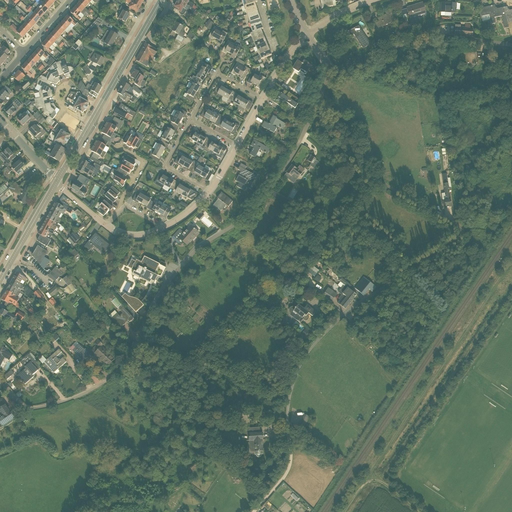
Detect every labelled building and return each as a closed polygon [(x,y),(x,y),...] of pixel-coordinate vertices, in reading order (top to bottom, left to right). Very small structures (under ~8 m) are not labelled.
[(44,14),(49,9),(43,4),(40,1),(38,0),(34,0),(35,0),(38,3),(35,6),(38,8),(44,14)] [(53,4),(48,0),(46,0),(43,4),(49,9),(53,4)] [(89,3),(85,0),(81,0),(79,3),(85,8),(89,3)] [(129,8),(137,12),(139,12),(140,9),(139,9),(141,5),(136,2),(133,1),(133,0),(126,0),(125,2),(131,5),(129,8)] [(196,11),(192,9),(178,0),(175,7),(174,8),(181,12),(180,13),(180,15),(181,15),(182,16),(183,16),(184,15),(185,14),(186,15),(186,13),(189,15),(190,14),(193,16),(196,11)] [(187,0),(178,0),(192,9),(194,5),(187,0)] [(456,3),(440,2),(439,12),(455,13),(456,3)] [(79,3),(75,8),(83,15),(86,17),(88,14),(90,16),(92,18),(94,16),(92,14),(88,11),(85,8),(79,3)] [(426,13),(423,3),(407,8),(409,14),(412,13),(414,17),(426,13)] [(490,25),(495,23),(494,18),(492,6),(483,8),(482,4),(479,4),(482,20),(482,21),(489,20),(490,25)] [(504,29),(508,28),(507,19),(504,7),(495,9),(495,5),(492,6),(494,18),(502,16),(504,29)] [(119,10),(123,12),(119,19),(125,23),(130,15),(125,12),(126,9),(121,7),(119,10)] [(32,8),(30,10),(31,11),(34,13),(40,19),(44,14),(38,8),(36,11),(32,8)] [(75,8),(71,13),(80,21),(81,19),(80,18),(83,15),(75,8)] [(379,21),(375,23),(379,30),(383,28),(382,27),(391,22),(391,24),(396,22),(390,10),(386,13),(387,14),(378,19),(379,21)] [(34,13),(33,15),(30,18),(36,23),(40,19),(34,13)] [(75,26),(77,24),(68,16),(63,21),(69,26),(72,23),(75,26)] [(100,35),(101,35),(104,31),(99,26),(104,20),(99,17),(80,38),(85,42),(95,31),(100,35)] [(30,18),(25,23),(31,28),(36,23),(30,18)] [(204,26),(209,30),(214,24),(209,20),(204,26)] [(251,28),(262,25),(261,20),(250,24),(251,28)] [(65,31),(69,26),(63,21),(59,26),(65,31)] [(25,23),(21,28),(27,33),(31,28),(25,23)] [(172,31),(178,35),(176,39),(182,43),(184,39),(183,38),(185,34),(183,32),(185,30),(185,28),(177,23),(172,31)] [(461,24),(455,23),(455,29),(451,29),(451,35),(461,36),(462,28),(461,28),(461,24)] [(13,24),(10,27),(16,34),(17,33),(23,38),(27,33),(21,28),(19,31),(17,29),(13,24)] [(461,36),(472,37),(473,29),(470,29),(471,24),(465,24),(465,28),(462,28),(461,36)] [(253,33),(261,30),(263,29),(262,25),(251,28),(253,33)] [(61,36),(65,31),(59,26),(55,31),(61,36)] [(215,26),(208,37),(212,40),(213,38),(216,39),(221,30),(215,26)] [(368,42),(358,26),(345,33),(347,37),(354,34),(362,46),(368,42)] [(217,42),(221,45),(227,34),(221,30),(216,39),(218,40),(217,42)] [(263,34),(261,30),(253,33),(251,34),(252,39),(263,34)] [(50,35),(56,41),(61,36),(55,31),(50,35)] [(101,42),(105,44),(111,48),(118,36),(112,32),(111,33),(107,31),(101,42)] [(190,31),(186,37),(192,40),(195,34),(190,31)] [(254,43),(264,38),(263,34),(252,39),(254,43)] [(52,45),(56,41),(50,35),(46,40),(52,45)] [(256,47),(266,43),(264,38),(254,43),(256,47)] [(72,47),(75,49),(82,42),(79,39),(72,47)] [(46,40),(42,45),(51,53),(53,51),(52,51),(49,48),(52,45),(46,40)] [(228,40),(222,51),(226,54),(227,52),(229,53),(235,44),(228,40)] [(258,51),(268,47),(266,43),(256,47),(258,51)] [(136,61),(147,67),(151,60),(153,57),(154,55),(155,56),(158,51),(146,44),(136,61)] [(230,56),(235,59),(241,48),(235,44),(229,53),(231,54),(230,56)] [(2,46),(0,47),(0,50),(0,51),(0,50),(2,52),(1,52),(8,58),(9,56),(8,55),(10,52),(4,46),(3,47),(2,46)] [(259,56),(270,51),(268,47),(258,51),(259,56)] [(40,59),(43,61),(46,59),(48,56),(39,49),(34,54),(40,59)] [(261,60),(272,55),(270,51),(259,56),(261,60)] [(36,64),(40,59),(34,54),(30,58),(36,64)] [(100,67),(104,59),(95,54),(91,61),(94,63),(93,65),(96,67),(98,65),(100,67)] [(36,64),(30,58),(26,63),(32,68),(36,64)] [(292,68),(299,72),(301,69),(306,73),(304,76),(310,80),(316,71),(311,68),(312,66),(304,61),(303,64),(298,60),(292,68)] [(56,63),(61,74),(64,73),(65,75),(66,78),(71,78),(69,73),(74,69),(73,68),(71,67),(69,67),(68,67),(67,67),(66,65),(63,67),(61,61),(56,63)] [(49,73),(58,83),(60,81),(59,78),(59,77),(58,75),(61,74),(56,63),(56,62),(52,66),(54,70),(49,73)] [(244,66),(237,62),(233,69),(231,73),(235,76),(236,74),(239,75),(244,66)] [(26,63),(22,68),(30,76),(32,74),(31,73),(34,70),(32,68),(26,63)] [(212,68),(204,64),(202,63),(197,71),(199,72),(206,76),(208,72),(210,73),(212,68)] [(89,75),(92,73),(86,65),(82,69),(87,75),(88,74),(89,75)] [(240,78),(244,80),(250,69),(244,66),(239,75),(241,76),(240,78)] [(145,78),(141,76),(144,71),(139,68),(137,71),(135,70),(132,76),(133,77),(133,78),(137,81),(135,84),(139,87),(140,86),(143,87),(146,82),(143,80),(145,78)] [(25,76),(23,74),(19,71),(13,77),(18,82),(25,76)] [(253,71),(247,82),(251,85),(252,83),(255,84),(260,75),(253,71)] [(204,80),(206,76),(199,72),(196,78),(197,78),(195,81),(203,85),(205,81),(204,80)] [(292,74),(288,72),(283,80),(287,82),(292,74)] [(38,80),(49,85),(51,83),(53,84),(53,83),(56,85),(58,83),(49,73),(46,78),(41,76),(38,79),(38,80)] [(260,89),(266,78),(260,75),(255,84),(257,85),(256,87),(260,89)] [(39,92),(52,94),(53,91),(50,89),(48,88),(49,85),(38,80),(38,83),(37,85),(38,85),(42,87),(39,92)] [(21,87),(24,91),(30,85),(27,81),(21,87)] [(200,89),(203,85),(195,81),(194,84),(193,83),(192,85),(189,83),(187,87),(190,89),(197,93),(199,88),(200,89)] [(102,87),(99,86),(99,85),(99,84),(96,82),(95,83),(93,82),(91,85),(88,84),(86,88),(98,95),(102,87)] [(120,89),(132,97),(134,95),(131,93),(134,90),(139,94),(141,92),(138,89),(134,86),(132,88),(130,86),(124,82),(120,89)] [(93,96),(96,98),(98,95),(86,88),(83,84),(80,89),(82,94),(83,94),(82,96),(87,98),(88,96),(92,98),(93,96)] [(219,84),(215,91),(218,93),(217,94),(223,97),(227,90),(223,88),(223,86),(219,84)] [(10,89),(6,92),(5,92),(0,98),(0,107),(4,103),(6,104),(8,101),(5,99),(9,95),(9,96),(12,92),(10,89)] [(120,89),(117,93),(120,95),(119,97),(120,98),(125,101),(127,97),(131,99),(130,101),(133,102),(135,99),(134,98),(134,99),(132,97),(120,89)] [(194,97),(197,93),(190,89),(187,94),(185,93),(184,96),(193,102),(196,98),(194,97)] [(223,97),(227,99),(226,101),(230,103),(236,93),(232,91),(231,92),(227,90),(223,97)] [(35,101),(36,104),(47,101),(47,98),(49,98),(49,97),(52,97),(52,94),(39,92),(39,93),(40,98),(36,99),(35,99),(35,101)] [(88,107),(88,106),(87,105),(89,103),(80,98),(82,96),(80,92),(76,94),(72,100),(75,102),(87,109),(88,107)] [(238,108),(239,106),(243,99),(239,97),(240,96),(236,93),(230,103),(235,106),(235,107),(238,108)] [(280,106),(283,101),(285,101),(295,108),(298,104),(281,93),(279,97),(278,100),(269,99),(280,106)] [(245,108),(248,110),(253,103),(248,100),(248,102),(243,99),(239,106),(245,109),(245,108)] [(9,114),(11,116),(16,111),(15,110),(18,108),(19,108),(22,105),(17,100),(14,103),(11,105),(11,106),(5,111),(8,115),(9,114)] [(44,113),(55,106),(54,103),(51,104),(50,103),(48,104),(47,101),(36,104),(33,105),(37,109),(43,107),(44,113)] [(85,111),(86,110),(87,109),(75,102),(73,107),(70,105),(68,108),(76,112),(77,110),(83,113),(84,111),(85,111)] [(113,111),(115,112),(113,115),(115,117),(117,115),(118,114),(125,118),(128,113),(134,117),(136,113),(129,109),(129,108),(124,105),(121,104),(119,108),(116,106),(113,111)] [(49,125),(52,120),(56,115),(54,113),(55,111),(57,108),(55,106),(44,113),(49,117),(46,121),(49,125)] [(175,110),(177,111),(174,117),(181,121),(183,116),(185,117),(187,113),(177,107),(175,110)] [(213,113),(211,112),(212,110),(206,107),(200,117),(205,119),(205,118),(210,120),(213,113)] [(33,116),(30,113),(28,116),(25,113),(18,120),(23,126),(30,119),(33,122),(36,119),(40,115),(37,112),(33,116)] [(213,124),(217,126),(223,116),(214,112),(213,113),(210,120),(214,123),(213,124)] [(69,124),(72,118),(66,114),(62,121),(69,124)] [(41,124),(45,120),(41,115),(36,119),(39,122),(41,124)] [(230,123),(226,121),(227,119),(226,118),(223,116),(217,126),(221,129),(222,127),(226,130),(230,123)] [(264,122),(261,126),(274,133),(278,126),(283,129),(286,124),(276,119),(277,118),(273,116),(271,119),(272,120),(269,124),(264,122)] [(179,125),(181,121),(174,117),(171,122),(172,123),(170,125),(178,130),(180,126),(179,125)] [(72,118),(69,124),(75,128),(79,122),(72,118)] [(104,128),(114,133),(116,128),(118,124),(113,120),(110,124),(107,123),(104,128)] [(239,126),(231,121),(230,123),(226,130),(230,132),(230,133),(234,136),(239,126)] [(175,134),(178,130),(170,125),(168,124),(163,132),(172,137),(174,133),(175,134)] [(39,140),(42,137),(46,133),(41,127),(40,128),(37,125),(35,127),(35,126),(29,131),(35,137),(36,137),(39,140)] [(56,135),(68,142),(69,140),(70,138),(69,138),(70,136),(65,133),(67,130),(63,128),(56,135)] [(111,138),(114,133),(104,128),(101,133),(104,135),(102,139),(108,142),(110,138),(111,138)] [(129,147),(134,137),(129,134),(130,132),(127,130),(122,140),(125,141),(124,143),(126,145),(127,146),(129,147)] [(193,130),(189,137),(192,139),(191,140),(197,143),(201,136),(196,134),(197,132),(193,130)] [(159,141),(161,142),(168,146),(171,142),(169,141),(172,137),(163,132),(159,141)] [(136,133),(134,137),(129,147),(130,147),(131,147),(134,149),(135,147),(138,149),(144,138),(136,133)] [(57,146),(61,147),(62,145),(64,146),(65,144),(66,144),(67,143),(68,143),(68,142),(56,135),(54,144),(57,146)] [(197,143),(202,146),(202,147),(205,148),(210,139),(206,137),(205,138),(201,136),(197,143)] [(106,146),(107,145),(110,147),(112,144),(108,142),(102,139),(100,143),(97,141),(94,146),(103,151),(106,146)] [(213,152),(217,145),(213,143),(214,142),(210,139),(205,148),(204,149),(210,153),(211,151),(213,152)] [(253,148),(249,155),(255,158),(256,156),(259,152),(260,150),(268,154),(270,149),(254,140),(250,146),(253,148)] [(36,148),(37,148),(39,151),(45,145),(42,142),(36,148)] [(166,150),(168,146),(161,142),(159,145),(156,143),(153,148),(154,149),(162,154),(165,149),(166,150)] [(216,156),(221,159),(226,149),(222,146),(221,148),(217,145),(213,152),(217,154),(216,156)] [(51,150),(55,152),(59,155),(60,154),(63,156),(66,151),(61,147),(57,146),(55,149),(53,147),(51,150)] [(100,156),(103,158),(106,153),(103,151),(94,146),(91,151),(94,153),(92,157),(98,160),(100,156)] [(2,152),(0,154),(0,155),(3,159),(6,162),(10,158),(12,161),(16,157),(8,149),(3,153),(2,152)] [(48,149),(47,151),(45,154),(59,162),(63,156),(60,154),(59,155),(55,152),(51,150),(48,149)] [(149,157),(159,163),(161,159),(160,158),(162,154),(154,149),(149,157)] [(135,160),(127,155),(126,159),(123,164),(133,169),(134,168),(134,166),(136,164),(134,163),(135,160)] [(181,157),(178,156),(174,163),(179,165),(179,164),(184,166),(187,160),(182,157),(181,157)] [(308,161),(312,163),(310,166),(314,169),(318,162),(315,159),(311,156),(308,161)] [(94,165),(92,168),(89,166),(90,164),(83,160),(80,166),(93,173),(97,175),(100,169),(94,165)] [(193,163),(187,160),(184,166),(188,169),(187,170),(191,172),(195,165),(192,163),(193,163)] [(14,167),(12,168),(18,175),(23,172),(21,169),(24,166),(19,161),(17,164),(16,163),(12,165),(13,166),(14,167)] [(204,169),(200,167),(201,165),(197,162),(195,165),(191,172),(195,175),(196,173),(200,176),(204,169)] [(132,170),(133,169),(123,164),(121,169),(119,168),(117,171),(126,176),(128,173),(130,174),(131,171),(132,170)] [(257,176),(245,169),(246,167),(241,164),(238,170),(241,171),(235,181),(245,186),(248,188),(251,182),(253,183),(257,176)] [(297,169),(291,164),(286,171),(287,172),(285,175),(289,179),(289,178),(291,175),(292,176),(293,175),(296,178),(297,177),(298,178),(305,169),(300,165),(297,169)] [(80,166),(78,171),(84,174),(84,173),(88,175),(88,174),(91,176),(93,173),(80,166)] [(126,180),(124,179),(126,176),(117,171),(113,169),(112,172),(116,177),(114,180),(118,182),(123,187),(123,186),(124,186),(124,185),(125,184),(125,183),(126,180)] [(208,182),(212,174),(209,173),(209,172),(204,169),(200,176),(204,178),(204,179),(208,182)] [(165,175),(161,173),(156,180),(159,182),(159,183),(164,186),(168,179),(164,176),(165,175)] [(445,192),(449,191),(451,191),(451,188),(448,173),(442,174),(445,192)] [(82,187),(87,178),(81,175),(76,183),(75,182),(71,188),(76,191),(75,192),(84,198),(87,192),(81,189),(82,187)] [(172,181),(168,179),(164,186),(170,189),(170,188),(173,189),(177,182),(173,180),(172,181)] [(181,184),(177,182),(173,189),(176,191),(175,192),(181,195),(185,188),(181,186),(181,184)] [(20,202),(26,205),(28,201),(27,200),(33,190),(26,186),(23,192),(17,188),(19,187),(16,183),(9,188),(12,192),(14,190),(22,195),(19,200),(20,202)] [(117,196),(120,193),(112,186),(109,190),(110,191),(105,196),(113,202),(118,197),(117,196)] [(187,197),(192,200),(193,199),(194,197),(195,197),(197,193),(190,189),(189,190),(185,188),(181,195),(187,198),(187,197)] [(146,197),(137,192),(132,200),(137,203),(137,201),(142,204),(146,197)] [(221,211),(226,205),(228,207),(233,201),(221,192),(217,198),(218,199),(213,205),(221,211)] [(281,194),(278,199),(285,203),(287,198),(281,194)] [(151,200),(146,197),(142,204),(146,206),(145,207),(149,210),(153,202),(150,201),(151,200)] [(162,206),(157,203),(158,202),(158,200),(155,199),(153,202),(149,210),(153,212),(154,211),(158,213),(162,206)] [(245,208),(249,204),(247,202),(246,203),(242,199),(240,202),(243,205),(245,208)] [(101,204),(98,209),(97,211),(104,216),(107,213),(112,208),(104,201),(101,204)] [(63,207),(56,203),(53,207),(60,211),(60,212),(62,213),(62,214),(64,215),(66,211),(71,214),(73,210),(68,207),(66,210),(62,208),(63,207)] [(166,206),(165,208),(162,206),(158,213),(162,215),(162,217),(166,219),(171,209),(166,206)] [(59,224),(62,219),(59,218),(62,214),(62,213),(60,212),(60,211),(53,207),(49,215),(57,219),(56,221),(58,222),(58,223),(59,224)] [(198,219),(203,213),(205,211),(202,209),(196,217),(198,219)] [(57,219),(49,215),(47,218),(54,223),(54,224),(57,227),(61,232),(64,229),(61,225),(59,224),(58,223),(58,222),(56,221),(57,219)] [(52,228),(52,229),(55,231),(57,227),(54,224),(54,223),(47,218),(44,224),(52,228)] [(41,229),(53,235),(54,232),(51,230),(52,229),(52,228),(44,224),(41,229)] [(191,226),(184,233),(180,229),(172,238),(177,242),(180,239),(187,245),(194,237),(195,237),(199,233),(191,226)] [(41,229),(38,234),(40,235),(50,240),(53,235),(41,229)] [(76,242),(80,239),(74,232),(70,236),(71,237),(76,242)] [(89,251),(91,248),(93,245),(104,254),(110,246),(95,234),(84,247),(89,251)] [(40,235),(37,241),(53,250),(54,247),(49,244),(51,240),(50,240),(40,235)] [(68,240),(71,244),(73,246),(76,243),(76,242),(71,237),(68,240)] [(32,256),(44,269),(50,261),(44,258),(48,252),(38,246),(32,256)] [(139,284),(141,280),(142,280),(141,279),(142,278),(154,284),(158,277),(155,275),(160,265),(144,257),(141,262),(136,260),(131,270),(134,272),(129,281),(132,283),(127,293),(122,290),(120,295),(136,313),(136,312),(144,306),(141,303),(140,302),(140,301),(139,301),(139,300),(138,300),(137,299),(136,299),(131,294),(137,283),(139,284)] [(307,274),(313,278),(319,270),(313,266),(307,274)] [(68,270),(66,268),(61,272),(59,270),(59,269),(56,267),(51,272),(59,277),(68,270)] [(19,283),(20,283),(23,284),(24,282),(26,282),(26,281),(26,280),(26,279),(23,276),(17,272),(12,280),(19,283)] [(54,281),(55,278),(57,280),(59,277),(51,272),(49,274),(52,276),(50,278),(54,281)] [(67,276),(62,279),(68,286),(73,283),(67,276)] [(372,292),(376,287),(364,277),(362,279),(359,277),(353,285),(356,288),(355,288),(364,296),(369,289),(372,292)] [(19,291),(20,288),(22,289),(24,286),(19,283),(12,280),(11,283),(14,285),(13,287),(19,291)] [(6,290),(14,295),(16,296),(18,296),(20,293),(19,292),(20,291),(19,291),(13,287),(14,285),(11,283),(6,290)] [(344,285),(341,288),(342,289),(344,291),(345,291),(349,294),(348,295),(353,299),(357,295),(350,289),(349,289),(344,285)] [(49,299),(51,297),(52,297),(58,291),(56,289),(57,288),(56,286),(48,293),(46,294),(49,299)] [(100,287),(95,292),(98,296),(98,295),(100,296),(102,294),(101,293),(103,291),(100,287)] [(337,294),(328,288),(323,295),(332,301),(335,297),(335,296),(337,294)] [(26,293),(31,299),(34,295),(29,289),(26,293)] [(4,295),(17,302),(19,299),(13,296),(14,295),(6,290),(4,295)] [(33,294),(41,302),(45,306),(48,304),(44,299),(45,298),(37,290),(33,294)] [(337,303),(345,309),(353,299),(348,295),(349,294),(345,291),(344,291),(343,294),(344,295),(337,303)] [(4,295),(1,300),(6,302),(4,305),(8,307),(11,305),(12,304),(19,308),(20,305),(17,303),(17,302),(4,295)] [(300,323),(303,319),(305,321),(306,321),(307,321),(307,320),(308,320),(308,318),(309,318),(309,317),(309,316),(309,315),(308,313),(312,316),(316,312),(312,309),(307,305),(304,309),(298,305),(295,308),(294,307),(293,307),(292,307),(291,307),(291,308),(290,308),(289,310),(289,311),(289,312),(290,313),(290,314),(290,315),(296,320),(300,323)] [(29,311),(33,315),(36,312),(32,308),(31,308),(29,306),(27,308),(29,311)] [(130,322),(134,318),(122,307),(121,308),(119,310),(122,313),(119,316),(114,311),(109,316),(120,328),(127,322),(126,322),(128,320),(130,322)] [(15,317),(2,309),(0,311),(0,314),(6,318),(6,317),(17,323),(19,319),(15,317)] [(18,311),(16,316),(22,320),(25,315),(18,311)] [(359,320),(357,317),(349,325),(352,328),(359,320)] [(370,331),(365,337),(371,341),(374,337),(373,336),(374,334),(370,331)] [(55,341),(53,337),(51,335),(47,339),(51,345),(56,341),(55,341)] [(96,345),(91,350),(107,367),(115,359),(102,346),(103,345),(97,340),(94,343),(96,345)] [(6,349),(0,345),(0,366),(0,367),(4,361),(2,360),(1,358),(2,356),(5,358),(10,360),(13,355),(5,351),(6,349)] [(90,354),(85,349),(84,350),(79,345),(73,351),(81,359),(83,358),(85,360),(90,354)] [(56,357),(62,352),(59,349),(44,362),(54,373),(66,362),(63,358),(59,361),(56,357)] [(20,362),(26,368),(17,376),(25,385),(34,377),(32,375),(38,371),(31,362),(34,359),(33,359),(29,354),(20,362)] [(117,367),(120,363),(121,361),(118,359),(113,364),(117,367)] [(11,370),(8,373),(4,376),(7,380),(14,374),(11,370)] [(0,428),(13,419),(2,402),(0,403),(0,428)] [(17,422),(26,416),(24,414),(15,420),(17,422)] [(305,427),(310,417),(304,414),(300,425),(305,427)] [(251,451),(254,451),(255,455),(256,455),(256,457),(257,458),(259,458),(260,457),(261,456),(262,455),(263,454),(262,443),(261,439),(263,439),(262,433),(260,433),(259,427),(249,428),(251,451)]
